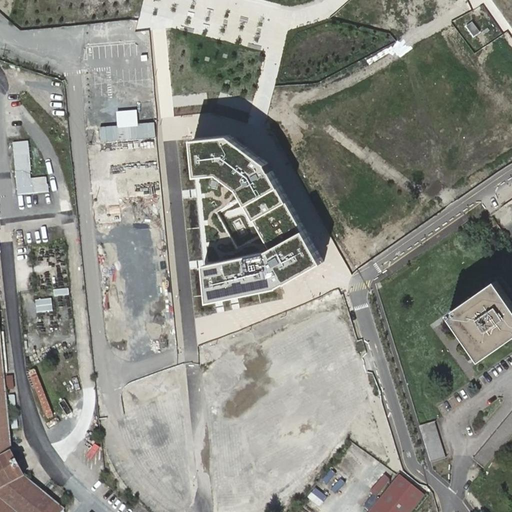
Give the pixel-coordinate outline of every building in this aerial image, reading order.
[(43,0),(44,13),(69,13),(69,0),(43,0)] [(417,41),(427,29),(391,0),(371,0),(370,2),(417,41)] [(476,16),(479,7),(456,0),(430,0),(430,2),(476,16)] [(219,18),(168,19),(169,35),(196,34),(196,47),(246,46),(246,25),(219,25),(219,18)] [(232,134),(194,137),(198,170),(221,167),(244,186),(279,248),(268,255),(207,266),(210,301),(280,286),(324,262),(268,162),(232,134)] [(28,142),(13,144),(18,195),(32,194),(28,142)] [(221,167),(198,170),(207,266),(268,255),(279,248),(244,186),(221,167)] [(511,307),(496,284),(453,314),(464,329),(471,340),(482,355),(511,333),(511,307)] [(51,299),(35,299),(36,312),(51,311),(51,299)] [(0,458),(11,452),(0,338),(0,458)] [(200,375),(197,381),(215,393),(219,387),(200,375)] [(511,413),(474,460),(485,469),(511,437),(511,413)] [(420,427),(431,463),(446,459),(435,423),(420,427)] [(0,492),(25,479),(26,478),(12,452),(11,452),(0,458),(0,492)] [(410,511),(424,496),(398,475),(398,476),(368,511),(410,511)] [(0,492),(0,499),(15,511),(63,511),(65,510),(25,479),(0,492)] [(0,511),(15,511),(0,499),(0,511)]
